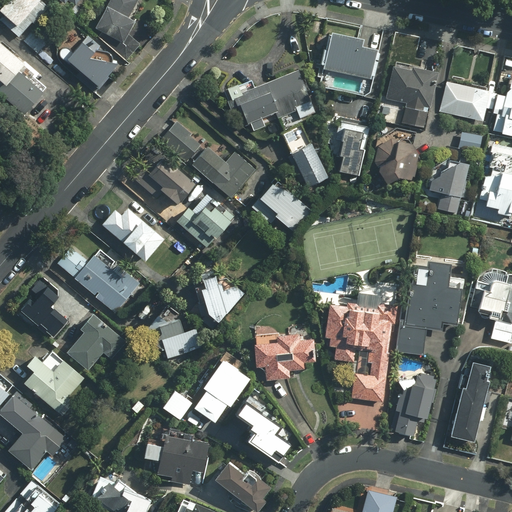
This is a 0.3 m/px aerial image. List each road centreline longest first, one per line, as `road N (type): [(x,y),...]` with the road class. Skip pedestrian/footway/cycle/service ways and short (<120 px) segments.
road 1 (residential): [(0,264),(201,26)]
road 2 (residential): [(511,490),(362,455),(330,467),(297,511)]
